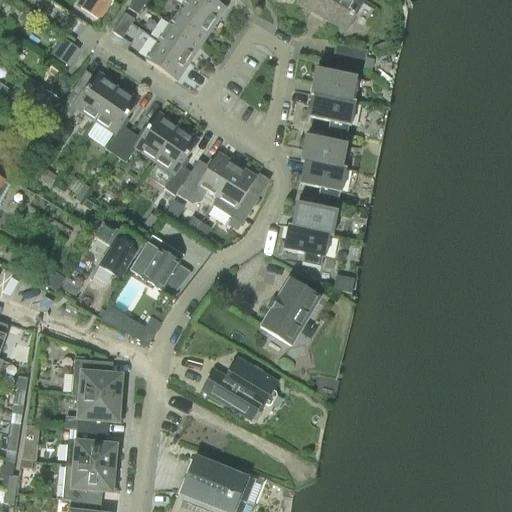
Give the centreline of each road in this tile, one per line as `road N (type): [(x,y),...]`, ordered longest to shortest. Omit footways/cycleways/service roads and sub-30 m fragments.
road 1 (residential): [(154,361),(212,263),(247,244),(277,191),(263,152)]
road 2 (residential): [(263,152),(285,52),(253,34),(199,110)]
road 3 (residential): [(199,110),(32,0)]
road 4 (residential): [(154,361),(0,302)]
road 5 (residential): [(135,511),(154,361)]
